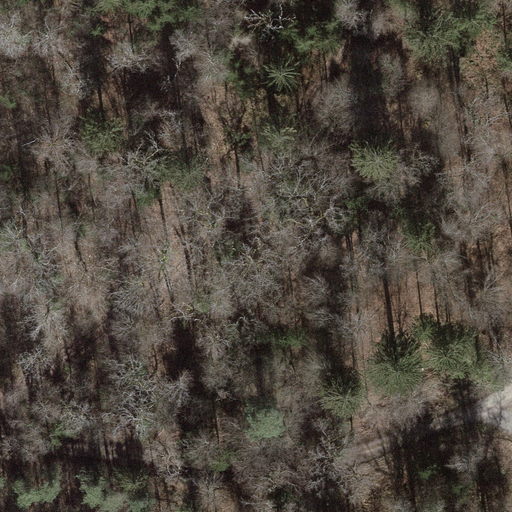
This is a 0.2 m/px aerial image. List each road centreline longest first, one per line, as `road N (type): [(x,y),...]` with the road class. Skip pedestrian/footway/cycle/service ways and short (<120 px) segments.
road 1 (track): [(0,387),(211,236),(298,124),(376,0)]
road 2 (track): [(0,440),(156,469),(325,461),(478,413),(511,393)]
